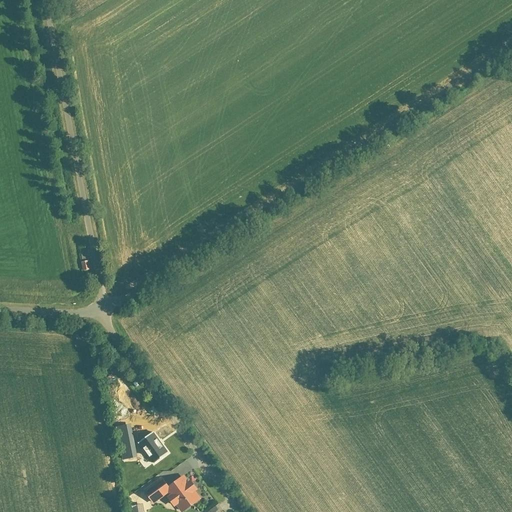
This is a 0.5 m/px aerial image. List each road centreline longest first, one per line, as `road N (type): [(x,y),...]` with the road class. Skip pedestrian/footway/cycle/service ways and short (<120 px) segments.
road 1 (unclassified): [(106,310),(511,49)]
road 2 (unclassified): [(40,0),(106,310)]
road 3 (unclassified): [(106,310),(117,342),(229,511)]
